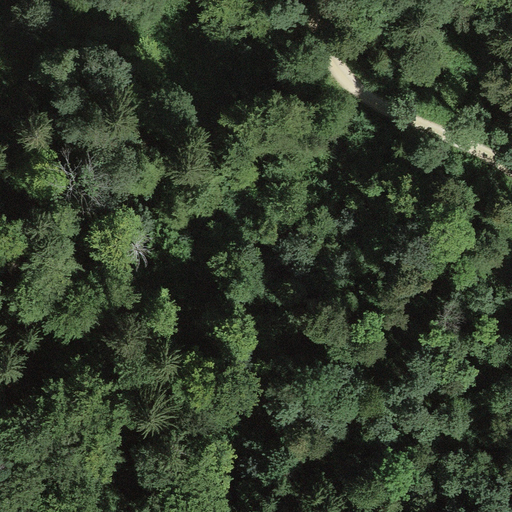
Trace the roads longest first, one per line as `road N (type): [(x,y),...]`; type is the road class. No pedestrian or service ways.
road 1 (track): [(511,484),(433,408),(341,342),(50,207),(0,192)]
road 2 (track): [(0,258),(299,450),(375,511)]
road 3 (track): [(511,172),(350,82),(321,41),(319,0)]
